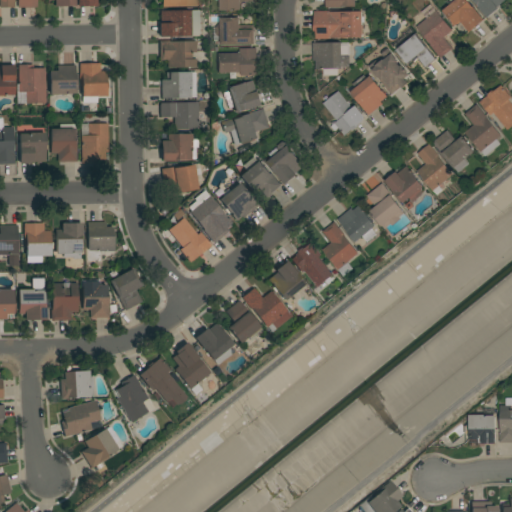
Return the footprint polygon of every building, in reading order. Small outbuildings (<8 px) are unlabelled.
[(37,0),(37,8),(18,8),(18,0),(37,0)] [(220,0),(254,0),(255,2),(241,2),(241,10),(221,11),(220,0)] [(343,7),(343,8),(327,8),(327,0),(356,0),(356,7),(343,7)] [(452,3),(449,0),(467,0),(474,7),(485,20),(470,32),(461,21),(455,26),(443,11),(452,3)] [(506,0),(497,7),(499,9),(488,18),(478,6),(473,0),(506,0)] [(427,18),(422,12),(431,5),(436,11),(452,31),(444,38),(452,49),(441,58),(430,45),(431,45),(416,27),(427,18)] [(190,22),(197,22),(198,36),(189,36),(159,37),(159,23),(161,23),(160,11),(189,10),(190,22)] [(330,38),(330,39),(316,39),(315,31),(313,31),(313,23),(314,23),(314,11),(330,11),(330,12),(363,12),(363,37),(330,38)] [(221,45),(221,37),(219,37),(215,34),(215,28),(218,24),(221,24),(220,18),(240,18),(240,26),(254,25),(254,44),(221,45)] [(429,49),(428,50),(436,59),(425,68),(418,58),(415,61),(414,60),(407,65),(395,50),(398,48),(399,49),(415,36),(414,35),(416,33),(429,49)] [(168,41),(168,42),(196,41),(196,52),(191,53),(192,60),(196,60),(196,67),(167,68),(167,61),(159,61),(159,41),(168,41)] [(342,55),(347,55),(349,58),(350,64),(347,67),(342,67),(342,68),(316,69),(316,61),(313,61),(312,43),(342,42),(342,55)] [(218,70),(217,70),(217,64),(218,64),(218,54),(240,53),(240,49),(257,48),(257,60),(258,60),(258,66),(257,66),(257,76),(241,76),(241,73),(218,73),(218,70)] [(369,67),(377,60),(379,63),(384,59),(381,55),(383,53),(382,52),(386,48),(387,49),(388,49),(399,61),(397,63),(400,67),(402,66),(410,75),(405,79),(409,84),(403,89),(401,87),(392,95),(369,67)] [(100,63),(100,71),(106,71),(106,96),(82,97),(81,85),(79,85),(79,64),(100,63)] [(0,65),(14,65),(14,95),(4,95),(4,96),(0,96),(0,65)] [(33,65),(33,68),(45,68),(45,103),(17,104),(16,84),(18,84),(18,65),(33,65)] [(75,65),(76,94),(65,94),(65,95),(50,95),(49,84),(49,80),(49,71),(57,71),(57,66),(75,65)] [(166,80),(165,73),(190,72),(190,88),(189,88),(190,98),(161,99),(161,80),(166,80)] [(371,76),(387,97),(381,102),(383,104),(369,115),(351,92),(371,76)] [(253,81),(257,92),(259,91),(263,106),(248,110),(235,114),(228,89),(253,81)] [(490,116),(480,102),(488,95),(493,90),(494,91),(501,85),(511,98),(509,100),(511,103),(511,126),(508,130),(494,113),(490,116)] [(355,106),(366,119),(358,126),(358,127),(353,131),(352,130),(345,136),(339,129),(335,132),(331,126),(337,121),(323,104),(338,91),(352,108),(355,106)] [(174,130),(173,117),(160,118),(160,116),(159,116),(159,105),(160,105),(160,103),(197,102),(198,129),(174,130)] [(482,152),(481,152),(465,133),(474,125),(465,114),(477,104),(487,117),(486,118),(501,136),(497,139),(501,144),(485,156),(482,152)] [(270,128),(256,132),(259,139),(239,145),(239,144),(234,145),(229,132),(224,133),(221,122),(233,118),(234,120),(250,115),(249,113),(264,109),(270,128)] [(13,154),(14,154),(14,164),(0,164),(0,118),(3,118),(3,127),(13,127),(13,154)] [(59,129),(59,124),(73,124),(73,129),(74,129),(74,141),(76,141),(77,162),(57,162),(57,154),(50,154),(50,129),(59,129)] [(108,152),(105,152),(105,159),(96,160),(96,163),(81,163),(80,131),(79,131),(79,125),(80,125),(80,124),(107,124),(108,152)] [(465,160),(469,165),(459,173),(455,168),(454,169),(433,143),(448,130),(457,141),(463,136),(475,151),(465,160)] [(19,134),(29,133),(45,133),(45,162),(33,162),(33,164),(19,164),(19,134)] [(191,139),(197,139),(198,148),(196,148),(196,159),(191,159),(191,160),(175,160),(175,162),(161,162),(161,141),(167,141),(167,134),(191,134),(191,139)] [(275,173),(276,172),(268,162),(280,152),(278,149),(278,146),(282,142),(286,143),(305,166),(295,174),(297,176),(285,185),(275,173)] [(417,171),(426,164),(418,154),(430,144),(440,156),(439,157),(454,175),(434,191),(417,171)] [(259,160),(271,174),(272,173),(282,185),(266,198),(258,188),(252,192),(239,176),(259,160)] [(181,166),(182,167),(194,165),(198,189),(173,193),(172,187),(163,188),(160,169),(181,166)] [(397,172),(398,173),(407,166),(424,188),(421,190),(424,193),(413,202),(410,199),(404,204),(396,193),(395,194),(385,181),(397,172)] [(240,183),(258,206),(243,218),(242,216),(236,221),(219,200),(240,183)] [(394,197),(393,198),(405,213),(399,218),(401,219),(393,226),(392,225),(385,230),(371,211),(376,207),(367,196),(383,184),(394,197)] [(196,201),(194,199),(204,190),(209,196),(210,196),(232,223),(226,228),(229,231),(214,244),(203,230),(204,230),(190,212),(191,211),(188,207),(196,201)] [(351,208),(353,211),(360,206),(377,226),(357,243),(338,219),(351,208)] [(183,218),(197,235),(200,232),(211,246),(189,263),(179,250),(182,248),(168,230),(183,218)] [(105,222),(105,227),(113,227),(113,252),(100,252),(101,261),(88,261),(87,222),(105,222)] [(323,232),(335,222),(346,236),(345,236),(359,254),(348,262),(354,269),(344,277),(323,250),(331,243),(323,232)] [(44,223),(44,231),(51,231),(51,242),(53,242),(53,249),(51,249),(51,256),(41,256),(41,262),(27,263),(27,255),(25,255),(25,250),(26,250),(26,245),(24,245),(23,223),(44,223)] [(82,223),(82,237),(81,237),(81,253),(80,253),(80,259),(73,259),(73,258),(63,258),(63,254),(55,254),(55,234),(61,234),(61,223),(82,223)] [(18,266),(8,266),(8,255),(0,255),(0,225),(17,225),(18,266)] [(302,273),(290,259),(304,248),(305,249),(312,243),(322,255),(319,258),(334,275),(318,288),(304,271),(302,273)] [(267,280),(277,272),(275,270),(287,261),(296,272),(296,273),(305,284),(284,301),(267,280)] [(125,311),(117,296),(109,281),(112,279),(110,274),(115,271),(118,276),(132,268),(136,274),(141,271),(143,276),(141,277),(140,277),(138,278),(142,285),(135,289),(142,301),(125,311)] [(25,290),(25,285),(17,285),(17,275),(26,275),(26,283),(42,283),(42,290),(44,290),(44,307),(45,307),(45,319),(25,320),(25,314),(18,315),(18,290),(25,290)] [(77,312),(71,312),(71,320),(51,320),(51,310),(52,310),(51,283),(62,283),(62,287),(63,287),(63,282),(69,282),(69,283),(77,283),(77,312)] [(82,285),(107,285),(107,297),(108,297),(109,318),(89,318),(89,310),(82,310),(82,285)] [(275,329),(271,323),(267,327),(253,310),(252,311),(241,297),(254,287),(262,298),(271,291),(272,292),(274,291),(276,294),(275,295),(287,310),(286,311),(291,317),(275,329)] [(0,290),(13,290),(14,314),(6,314),(6,319),(0,319),(0,290)] [(239,300),(260,326),(259,327),(260,328),(248,338),(247,337),(240,343),(227,328),(234,322),(225,312),(239,300)] [(194,338),(206,328),(207,330),(217,323),(233,344),(229,347),(230,348),(214,361),(205,349),(204,350),(194,338)] [(190,389),(174,369),(178,366),(172,358),(177,354),(175,351),(187,342),(199,357),(198,358),(210,373),(190,389)] [(138,375),(142,372),(141,372),(147,367),(146,366),(151,362),(152,363),(159,357),(170,370),(167,372),(187,397),(186,398),(187,399),(180,405),(179,404),(177,405),(176,404),(171,408),(167,402),(166,403),(154,388),(151,391),(138,375)] [(64,379),(64,372),(89,371),(89,378),(92,378),(93,396),(69,397),(69,399),(60,400),(59,380),(64,379)] [(148,398),(142,402),(148,412),(131,423),(116,399),(119,397),(115,390),(123,385),(122,382),(133,375),(148,398)] [(500,433),(501,433),(501,405),(506,405),(506,398),(511,398),(511,443),(500,443),(500,433)] [(95,400),(100,420),(99,420),(101,427),(91,429),(91,430),(64,437),(60,422),(64,421),(62,413),(69,411),(68,408),(95,400)] [(486,415),(486,416),(495,416),(496,444),(478,444),(478,439),(470,439),(470,438),(466,434),(466,426),(470,423),(470,415),(486,415)] [(88,448),(84,442),(85,441),(84,439),(87,437),(88,439),(104,428),(109,436),(113,433),(122,446),(112,453),(112,454),(110,456),(109,454),(107,456),(108,457),(100,462),(103,466),(97,470),(95,466),(91,468),(81,452),(88,448)] [(0,503),(0,475),(6,474),(11,493),(3,495),(5,502),(0,503)] [(401,506),(393,511),(363,511),(358,505),(370,496),(372,498),(375,495),(374,494),(390,481),(402,496),(397,501),(401,506)] [(511,498),(511,511),(502,511),(502,504),(509,504),(508,499),(511,498)] [(490,502),(490,506),(497,506),(497,511),(470,511),(470,502),(490,502)] [(4,511),(16,503),(23,511),(27,509),(29,511),(4,511)]
